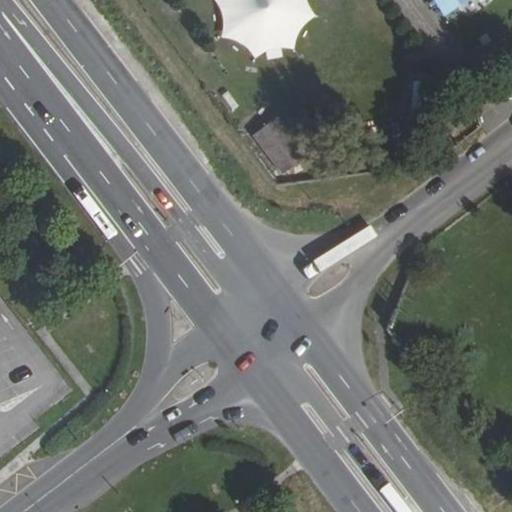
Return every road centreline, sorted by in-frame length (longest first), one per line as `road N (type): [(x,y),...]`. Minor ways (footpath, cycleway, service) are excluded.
road 1 (primary): [(290,314),(52,0)]
road 2 (tertiary): [(511,141),(290,314)]
road 3 (primary): [(0,53),(160,268)]
road 4 (primary): [(440,511),(290,314)]
road 5 (primary): [(234,357),(357,511)]
road 6 (tertiary): [(160,268),(160,345),(132,429)]
road 7 (tertiary): [(22,511),(132,429)]
road 8 (tertiary): [(132,429),(234,357)]
